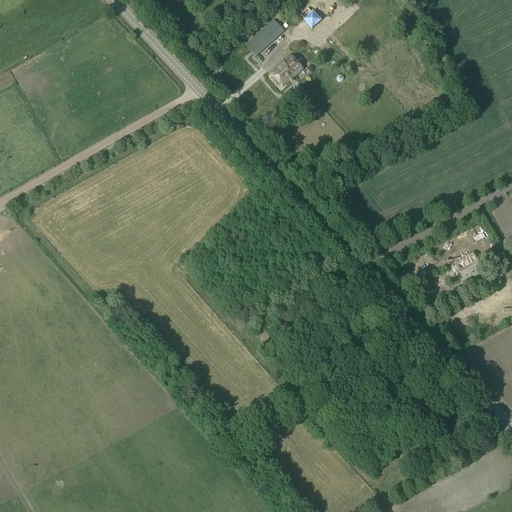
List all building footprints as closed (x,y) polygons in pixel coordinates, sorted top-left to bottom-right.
[(318,0),(307,0),(297,7),(305,18),(323,6),(318,0)] [(273,22),(252,41),(263,53),(283,33),(273,22)] [(289,58),(271,75),(283,88),(289,82),(291,83),(292,83),(293,82),(291,80),(301,71),(289,58)] [(497,246),(492,250),(495,255),(501,252),(497,246)] [(471,256),(454,266),(466,287),(483,277),(471,256)]
